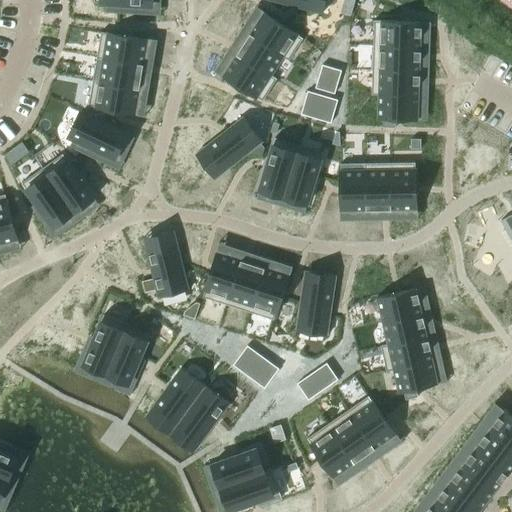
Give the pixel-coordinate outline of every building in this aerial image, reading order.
[(94,0),(94,2),(106,2),(105,12),(119,13),(120,3),(151,5),(150,0),(94,0)] [(272,0),(322,13),(325,0),(272,0)] [(263,13),(250,34),(289,59),(302,38),(263,13)] [(374,20),(373,45),(420,47),(421,22),(374,20)] [(101,32),(97,57),(143,64),(147,40),(101,32)] [(250,34),(237,54),(276,79),(276,78),(270,74),(282,56),(288,60),(289,59),(250,34)] [(373,45),(372,69),(419,71),(420,47),(373,45)] [(237,54),(223,75),(262,100),(276,79),(237,54)] [(97,57),(93,80),(139,88),(143,64),(97,57)] [(322,64),(320,72),(331,76),(334,68),(322,64)] [(331,76),(330,79),(338,82),(341,70),(334,68),(331,76)] [(372,69),(371,93),(418,95),(419,71),(372,69)] [(320,72),(317,80),(329,83),(330,79),(331,76),(320,72)] [(329,83),(327,91),(334,93),(338,82),(330,79),(329,83)] [(93,80),(88,105),(135,113),(139,88),(93,80)] [(317,80),(315,88),(327,91),(329,83),(317,80)] [(307,91),(304,102),(311,104),(315,93),(307,91)] [(315,93),(311,104),(319,107),(322,95),(315,93)] [(371,93),(371,94),(379,94),(378,118),(383,119),(383,127),(395,127),(395,119),(417,120),(418,95),(371,93)] [(322,95),(319,107),(327,109),(330,97),(322,95)] [(330,97),(327,109),(334,111),(338,99),(330,97)] [(304,102),(300,114),(308,116),(311,104),(304,102)] [(311,104),(308,116),(316,118),(319,107),(311,104)] [(319,107),(316,118),(323,120),(327,109),(319,107)] [(327,109),(323,120),(331,123),(334,111),(327,109)] [(73,137),(69,146),(83,153),(87,144),(114,157),(125,133),(81,112),(70,136),(73,137)] [(243,116),(203,148),(222,172),(246,153),(262,156),(264,148),(260,142),(262,140),(243,116)] [(275,138),(259,189),(283,196),(299,145),(275,138)] [(299,145),(283,196),(307,204),(323,152),(299,145)] [(62,154),(42,168),(73,212),(93,198),(62,154)] [(415,162),(389,163),(390,209),(415,209),(415,162)] [(365,163),(340,163),(341,210),(366,210),(365,163)] [(389,163),(365,163),(366,210),(390,209),(389,163)] [(42,168),(21,183),(53,227),(73,212),(42,168)] [(5,194),(0,195),(0,243),(16,239),(5,194)] [(511,212),(500,220),(511,240),(511,212)] [(154,278),(141,281),(144,292),(156,289),(158,297),(188,290),(176,240),(146,247),(154,278)] [(217,252),(203,297),(227,304),(241,260),(217,252)] [(241,260),(227,304),(249,312),(264,267),(241,260)] [(264,267),(249,312),(273,319),(288,275),(264,267)] [(303,280),(296,331),(327,336),(334,285),(303,280)] [(415,288),(377,297),(382,322),(421,313),(415,288)] [(387,344),(380,345),(381,347),(426,336),(421,313),(382,322),(387,344)] [(103,315),(82,364),(105,374),(126,324),(103,315)] [(126,324),(105,374),(129,384),(150,334),(126,324)] [(426,336),(381,347),(386,370),(432,359),(426,336)] [(247,345),(240,355),(246,360),(253,350),(247,345)] [(253,350),(246,360),(253,364),(260,354),(253,350)] [(260,354),(253,364),(259,369),(266,359),(260,354)] [(240,355),(233,365),(239,369),(246,360),(240,355)] [(266,359),(259,369),(265,374),(272,364),(266,359)] [(432,359),(386,370),(386,371),(393,369),(399,393),(437,384),(432,359)] [(246,360),(239,369),(245,374),(253,364),(246,360)] [(326,363),(319,368),(326,378),(333,373),(326,363)] [(253,364),(245,374),(252,379),(259,369),(253,364)] [(272,364),(265,374),(271,378),(279,368),(272,364)] [(181,367),(151,409),(175,427),(205,385),(181,367)] [(319,368),(312,373),(318,383),(323,380),(326,378),(319,368)] [(259,369),(252,379),(258,383),(265,374),(259,369)] [(312,373),(304,378),(311,388),(313,386),(318,383),(312,373)] [(326,378),(323,380),(328,386),(338,379),(333,373),(326,378)] [(265,374),(258,383),(264,388),(271,378),(265,374)] [(304,378),(297,383),(304,393),(311,388),(304,378)] [(318,383),(313,386),(318,393),(328,386),(323,380),(318,383)] [(205,385),(175,427),(199,444),(229,403),(205,385)] [(311,388),(304,393),(308,400),(318,393),(313,386),(311,388)] [(416,389),(405,391),(406,399),(418,397),(416,389)] [(368,396),(347,410),(374,448),(395,434),(368,396)] [(511,415),(504,409),(490,428),(511,445),(511,415)] [(347,410),(328,424),(354,462),(374,448),(347,410)] [(328,424),(307,438),(334,476),(354,462),(328,424)] [(511,445),(490,428),(476,446),(508,471),(511,466),(511,445)] [(0,476),(7,480),(17,456),(10,453),(13,446),(0,440),(0,476)] [(476,446),(462,464),(495,489),(508,471),(476,446)] [(256,448),(212,464),(220,487),(271,469),(271,468),(264,471),(256,448)] [(462,464),(448,483),(481,507),(495,489),(462,464)] [(271,469),(220,487),(228,511),(279,493),(271,469)] [(448,483),(434,501),(449,511),(477,511),(481,507),(448,483)] [(449,511),(434,501),(425,511),(449,511)]
